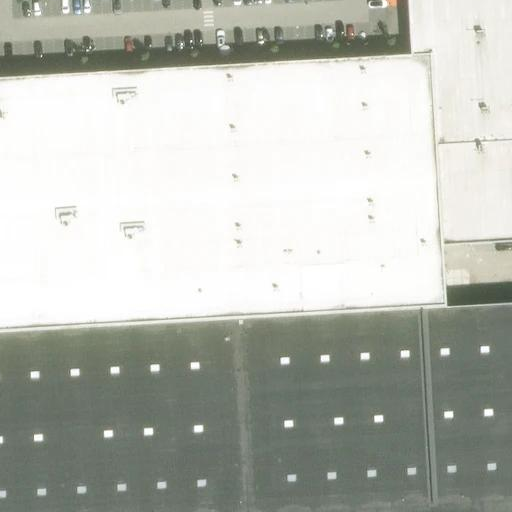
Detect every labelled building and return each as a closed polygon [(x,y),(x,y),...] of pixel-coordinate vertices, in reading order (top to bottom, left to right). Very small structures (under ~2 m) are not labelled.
[(511,0),(407,0),(411,55),(432,54),(443,246),(511,241),(511,0)] [(411,55),(291,62),(303,263),(304,285),(306,315),(447,307),(444,271),(443,246),(432,54),(411,55)] [(231,318),(236,318),(306,315),(304,285),(303,263),(291,62),(221,66),(166,69),(177,292),(179,321),(231,318)] [(179,321),(177,292),(166,69),(103,72),(116,324),(179,321)] [(103,72),(38,76),(50,299),(52,328),(116,324),(103,72)] [(0,330),(52,328),(50,299),(38,76),(0,78),(0,330)] [(306,315),(236,318),(247,511),(511,511),(511,303),(447,307),(306,315)] [(0,511),(247,511),(236,318),(231,318),(179,321),(116,324),(52,328),(0,330),(0,511)]
